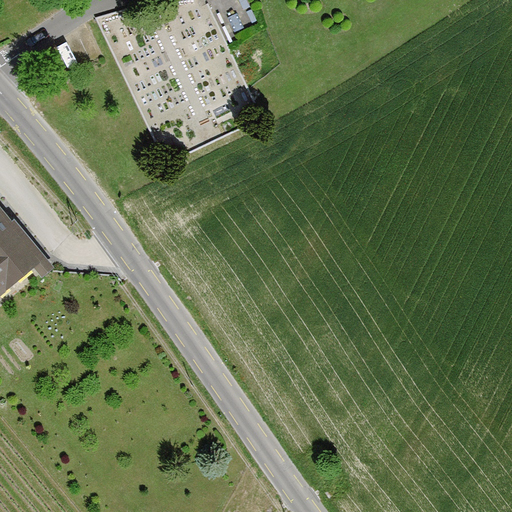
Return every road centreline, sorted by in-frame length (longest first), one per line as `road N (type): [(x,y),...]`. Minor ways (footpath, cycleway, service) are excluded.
road 1 (tertiary): [(0,93),(76,180),(311,511)]
road 2 (residential): [(0,66),(109,0)]
